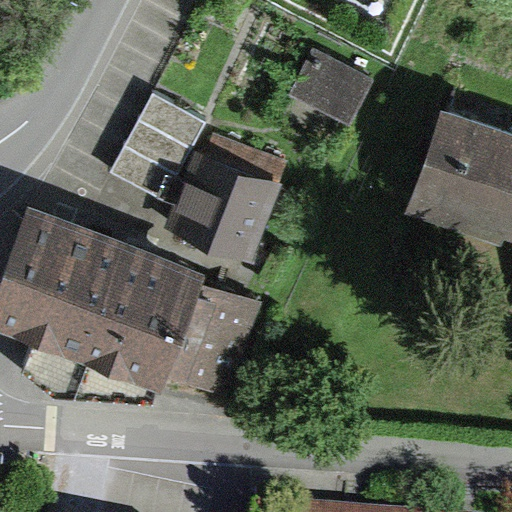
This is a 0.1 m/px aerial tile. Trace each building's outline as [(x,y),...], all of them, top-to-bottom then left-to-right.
[(289,95),(349,125),(372,79),(313,49),(289,95)] [(154,95),(112,172),(164,200),(207,123),(154,95)] [(511,135),(441,109),(406,217),(511,250),(511,135)] [(204,154),(199,151),(173,211),(166,228),(252,262),(282,184),(279,182),(288,161),(214,130),(204,154)] [(27,206),(0,277),(0,336),(33,350),(23,374),(57,399),(151,405),(157,391),(163,394),(169,380),(230,401),(262,310),(201,285),(205,274),(27,206)]
